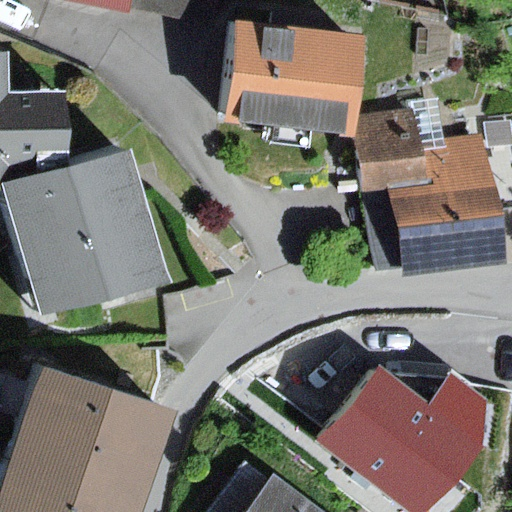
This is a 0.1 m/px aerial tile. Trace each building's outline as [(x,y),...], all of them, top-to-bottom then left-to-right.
[(67,0),(131,12),(133,0),(67,0)] [(252,23),(227,20),(215,122),(339,137),(351,39),(302,33),(303,17),(254,11),(252,23)] [(0,198),(2,198),(42,321),(180,289),(141,155),(79,167),(69,170),(67,94),(8,94),(8,58),(0,58),(0,198)] [(416,106),(351,116),(377,277),(410,272),(396,184),(428,179),(422,142),(416,106)] [(511,117),(486,121),(487,132),(499,209),(511,207),(511,117)] [(428,179),(396,184),(410,272),(410,279),(507,265),(499,209),(487,132),(422,142),(428,179)] [(32,364),(0,456),(0,511),(120,511),(157,407),(32,364)] [(385,373),(319,445),(408,511),(432,511),(489,452),(490,400),(451,377),(385,373)] [(251,511),(273,484),(247,464),(211,511),(251,511)] [(321,511),(277,478),(273,484),(251,511),(321,511)]
